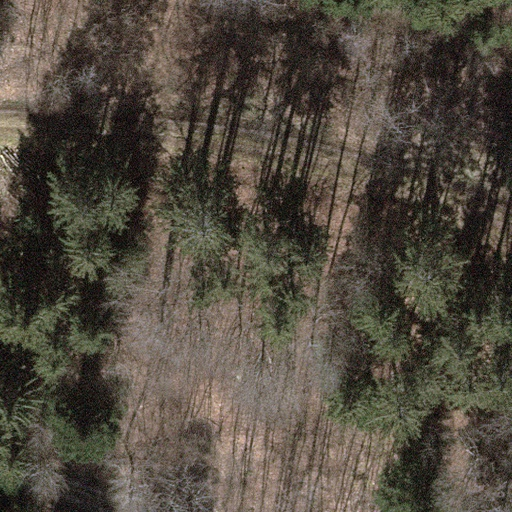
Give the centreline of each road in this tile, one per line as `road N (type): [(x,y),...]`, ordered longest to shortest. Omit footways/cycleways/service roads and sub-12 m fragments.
road 1 (track): [(511,186),(290,117),(0,112)]
road 2 (track): [(0,460),(143,511)]
